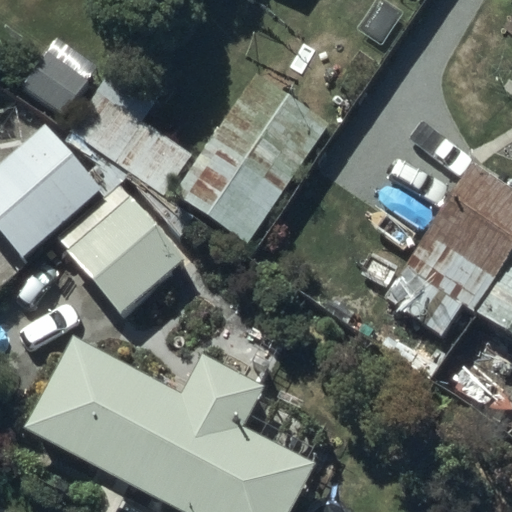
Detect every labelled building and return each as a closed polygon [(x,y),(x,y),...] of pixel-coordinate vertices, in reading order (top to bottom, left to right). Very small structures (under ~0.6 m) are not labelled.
[(400,0),(422,16),(433,0),(400,0)] [(74,137),(100,100),(109,85),(52,52),(20,106),(74,137)] [(338,132),(252,83),(179,207),(266,257),(338,132)] [(175,205),(203,159),(100,100),(74,147),(175,205)] [(53,136),(0,183),(0,238),(32,274),(112,202),(53,136)] [(465,315),(511,343),(511,203),(475,181),(396,309),(449,341),(465,315)] [(194,275),(149,217),(79,271),(124,329),(194,275)] [(185,408),(78,352),(28,447),(153,511),(307,511),(325,477),(254,440),(275,400),(208,365),(185,408)]
